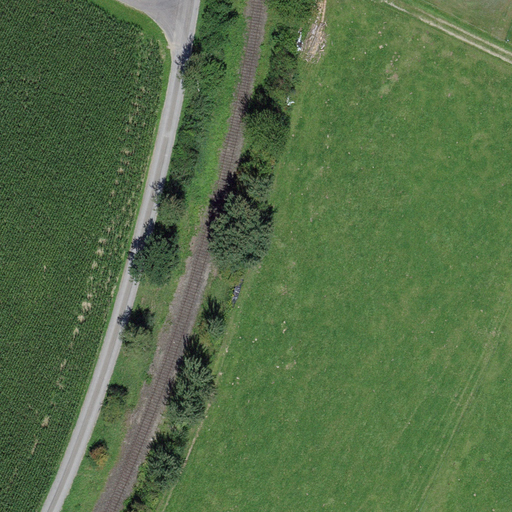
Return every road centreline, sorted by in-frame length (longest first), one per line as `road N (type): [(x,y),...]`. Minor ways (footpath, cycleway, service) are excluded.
road 1 (track): [(184,0),(182,57),(154,203),(51,511)]
road 2 (track): [(390,0),(511,59)]
